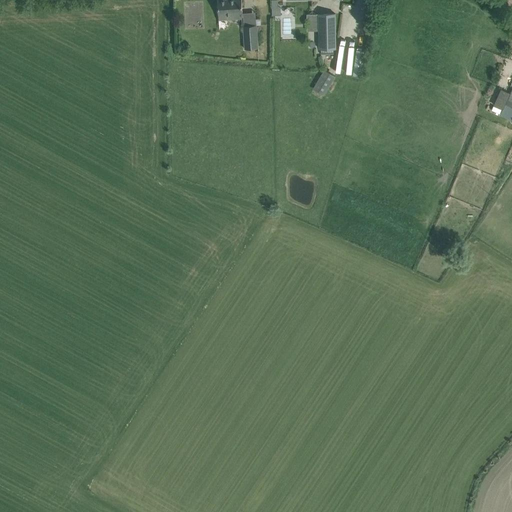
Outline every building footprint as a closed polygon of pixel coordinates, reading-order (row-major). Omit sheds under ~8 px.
[(236,18),(243,18),(241,0),(220,0),(217,0),(219,19),(219,15),(236,14),(236,18)] [(277,8),(277,0),(271,0),(272,15),(280,15),(280,8),(277,8)] [(335,13),(319,14),(319,30),(319,49),(320,49),(333,48),(334,48),(336,48),(335,13)] [(361,22),(359,48),(366,49),(368,22),(361,22)] [(244,26),(245,49),(258,48),(256,25),(244,26)] [(325,81),(318,92),(324,95),(335,76),(324,70),(322,73),(320,77),(325,81)] [(511,118),(511,92),(507,104),(502,114),(511,118)]
